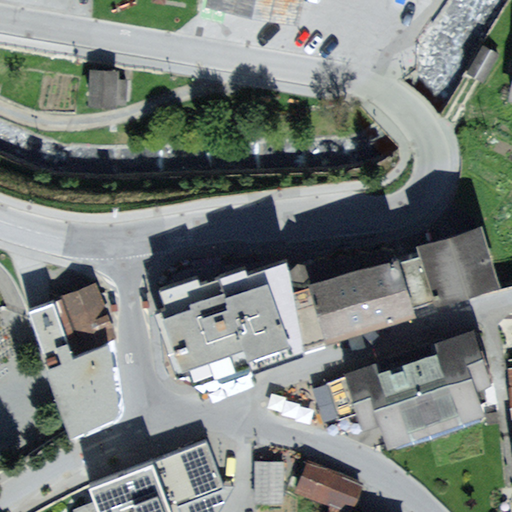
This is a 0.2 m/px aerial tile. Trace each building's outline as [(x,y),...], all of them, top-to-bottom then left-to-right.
[(312,0),(213,0),(212,7),(307,26),(312,0)] [(495,54),(483,48),(469,73),(481,80),(495,54)] [(131,75),(94,73),(93,109),(129,111),(131,75)] [(472,226),(416,243),(421,259),(402,265),(415,307),(433,302),(437,314),(506,294),(484,223),(472,226)] [(401,258),(311,285),(328,344),(418,318),(415,307),(402,265),(401,258)] [(205,279),(171,288),(177,308),(159,313),(178,380),(190,374),(198,389),(303,353),(293,290),(289,261),(207,288),(205,279)] [(293,290),(303,353),(328,344),(311,285),(293,290)] [(55,300),(75,356),(116,341),(96,286),(55,300)] [(28,311),(73,441),(118,421),(123,411),(116,341),(75,356),(55,300),(28,311)] [(478,336),(347,376),(347,377),(328,383),(339,421),(358,416),(361,428),(382,422),(390,446),(502,411),(478,336)] [(219,511),(227,500),(206,443),(93,484),(103,511),(100,511),(219,511)] [(353,511),(366,484),(308,460),(295,492),(343,511),(353,511)] [(284,462),(255,462),(255,504),(284,505),(284,462)]
